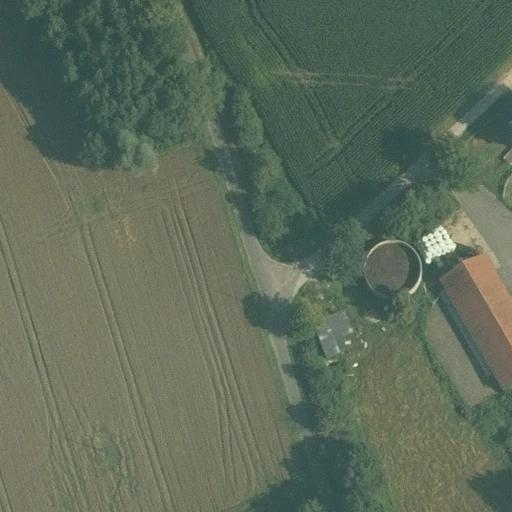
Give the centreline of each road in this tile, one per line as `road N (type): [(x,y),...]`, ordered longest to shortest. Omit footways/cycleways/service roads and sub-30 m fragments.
road 1 (unclassified): [(511,82),(268,307)]
road 2 (unclassified): [(268,307),(210,116),(164,0)]
road 3 (unclassified): [(328,511),(268,307)]
